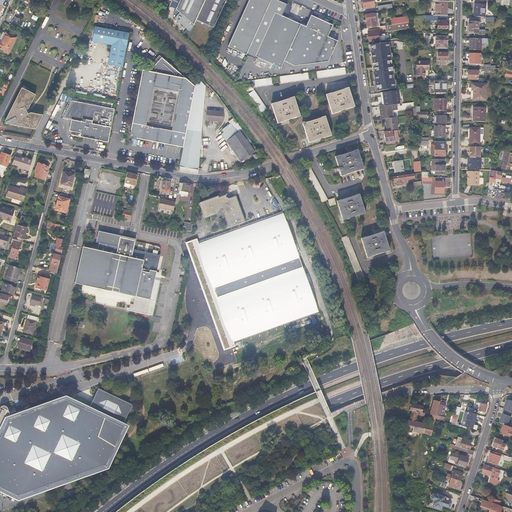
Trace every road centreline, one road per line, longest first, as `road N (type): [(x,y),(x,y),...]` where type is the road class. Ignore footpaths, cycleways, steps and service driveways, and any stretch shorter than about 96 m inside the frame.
road 1 (trunk): [(511,322),(421,344),(286,396),(178,456),(102,511)]
road 2 (trunk): [(149,511),(327,404),(511,345)]
road 3 (residential): [(370,133),(213,177),(60,152)]
road 4 (residential): [(58,366),(158,342),(177,246),(138,233),(135,224)]
road 5 (residential): [(3,368),(60,152)]
road 6 (residential): [(454,204),(458,0)]
road 7 (residential): [(497,391),(460,511)]
